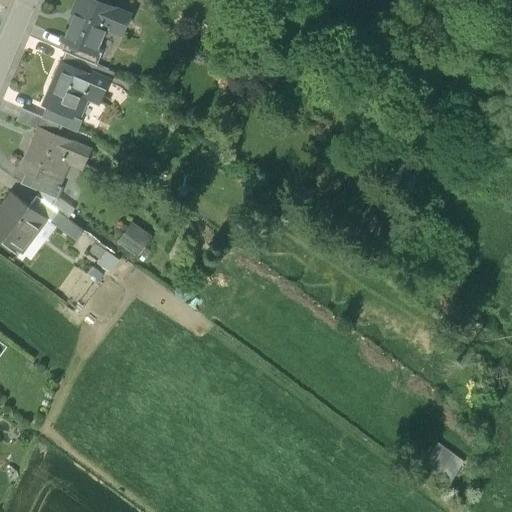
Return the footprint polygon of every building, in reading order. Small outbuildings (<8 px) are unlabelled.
[(128,15),(91,0),(79,0),(70,23),(72,23),(66,39),(67,39),(96,51),(107,25),(122,31),(128,15)] [(96,51),(67,39),(62,50),(66,52),(96,65),(101,53),(96,51)] [(96,65),(66,52),(62,62),(102,79),(106,69),(96,65)] [(102,79),(62,62),(50,89),(52,90),(46,105),(47,105),(76,117),(87,91),(102,97),(108,82),(102,79)] [(76,117),(47,105),(42,117),(62,125),(76,131),(81,120),(76,117)] [(42,117),(21,108),(16,120),(39,129),(40,128),(57,136),(62,125),(42,117)] [(39,129),(33,144),(36,145),(24,172),(25,173),(53,185),(54,183),(65,157),(83,165),(90,150),(57,136),(40,128),(39,129)] [(53,185),(25,173),(21,183),(57,198),(62,187),(54,183),(53,185)] [(13,192),(0,210),(0,237),(21,253),(46,218),(47,217),(30,205),(13,192)] [(85,230),(37,195),(30,205),(47,217),(46,218),(77,241),(85,230)] [(445,446),(433,462),(453,476),(465,460),(445,446)]
